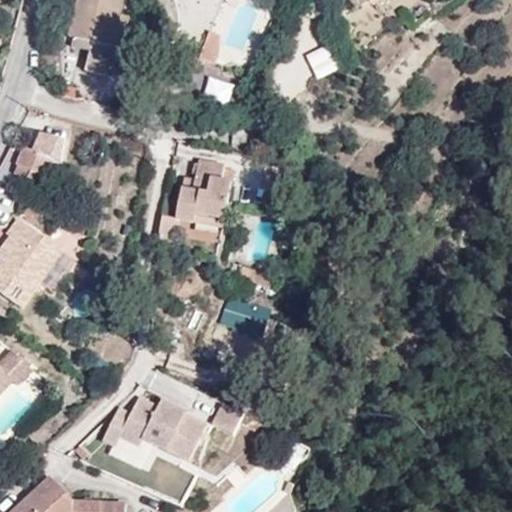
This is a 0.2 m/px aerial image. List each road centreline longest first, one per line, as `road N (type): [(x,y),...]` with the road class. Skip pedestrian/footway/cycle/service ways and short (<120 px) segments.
road 1 (residential): [(45,0),(0,126)]
road 2 (unknown): [(13,91),(136,131)]
